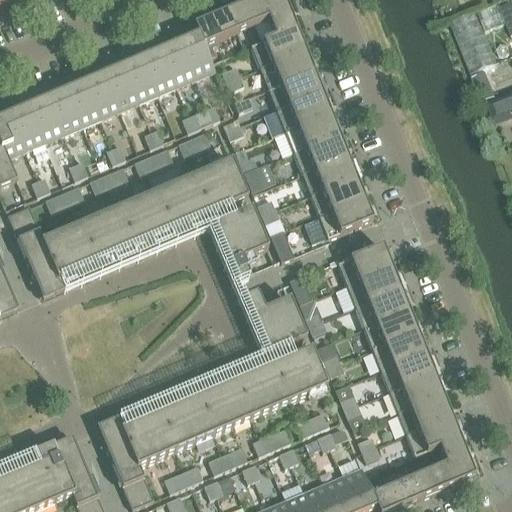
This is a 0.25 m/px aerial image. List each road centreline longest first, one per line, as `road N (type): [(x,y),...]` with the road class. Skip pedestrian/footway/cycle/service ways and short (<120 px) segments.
road 1 (residential): [(336,0),(511,444)]
road 2 (residential): [(0,61),(152,0)]
